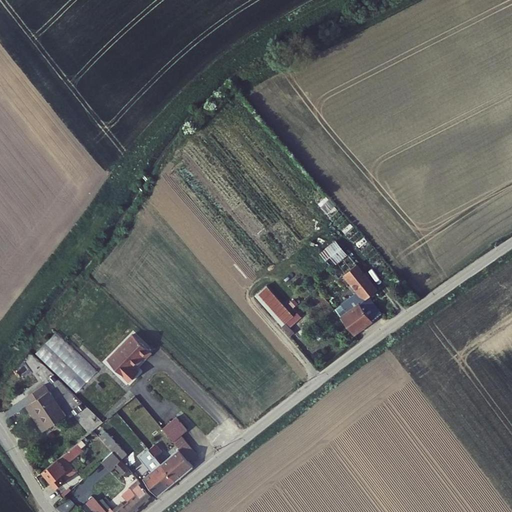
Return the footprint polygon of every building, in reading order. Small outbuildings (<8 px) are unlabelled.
[(322,257),(342,282),(347,278),(357,269),(339,245),(322,257)] [(378,296),(357,269),(347,278),(361,297),(343,311),(349,319),(344,323),(356,340),(384,318),(372,301),(378,296)] [(268,284),(255,295),(281,325),(294,314),(268,284)] [(35,352),(75,392),(96,371),(56,331),(35,352)] [(153,353),(138,338),(112,364),(131,382),(139,373),(134,369),(144,358),(146,360),(153,353)] [(35,404),(32,407),(48,430),(66,417),(44,386),(30,396),(35,404)] [(175,418),(160,429),(170,443),(171,442),(189,465),(195,460),(178,438),(185,431),(175,418)] [(108,430),(101,436),(106,443),(111,449),(119,459),(120,461),(127,455),(108,430)] [(88,442),(85,438),(43,473),(57,491),(67,483),(66,482),(77,473),(69,462),(72,460),(73,461),(87,450),(85,447),(89,443),(88,442)] [(94,452),(99,458),(111,449),(106,443),(94,452)] [(151,445),(147,448),(152,456),(156,453),(151,445)] [(148,470),(139,477),(153,496),(172,482),(158,463),(152,456),(147,448),(146,448),(137,456),(148,470)] [(111,449),(99,458),(107,468),(112,464),(119,459),(111,449)] [(172,482),(190,469),(175,450),(158,463),(172,482)] [(120,461),(119,459),(112,464),(119,472),(120,474),(123,471),(125,474),(129,471),(120,461)] [(129,511),(148,496),(135,479),(124,488),(120,490),(126,498),(108,511),(129,511)] [(105,511),(110,507),(91,490),(82,500),(95,511),(105,511)]
